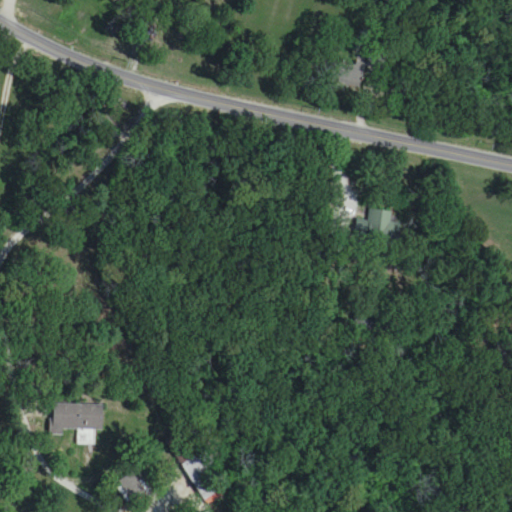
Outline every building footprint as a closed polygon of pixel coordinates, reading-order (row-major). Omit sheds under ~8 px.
[(350,64),(343,83),(358,89),(365,70),(350,64)] [(392,213),(370,212),(368,242),(398,244),(399,226),(392,225),(392,213)] [(383,337),(388,320),(358,311),(353,329),(383,337)] [(78,445),(96,446),(96,431),(102,431),(102,405),(52,405),(52,436),(63,436),(63,431),(79,431),(78,445)] [(208,462),(201,466),(196,458),(182,467),(206,506),(227,493),(208,462)]
